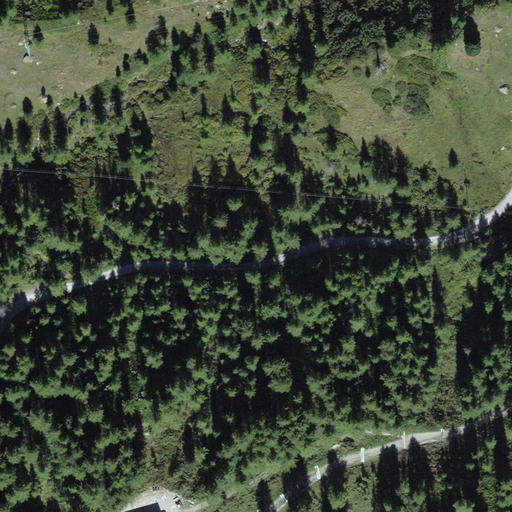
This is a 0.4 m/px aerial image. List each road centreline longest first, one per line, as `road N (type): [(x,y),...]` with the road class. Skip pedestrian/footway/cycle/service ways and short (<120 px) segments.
road 1 (track): [(511,196),(476,228),(446,240),(357,242),(277,265),(143,265),(16,309),(0,330)]
road 2 (track): [(274,511),(304,483),(364,455),(492,417)]
